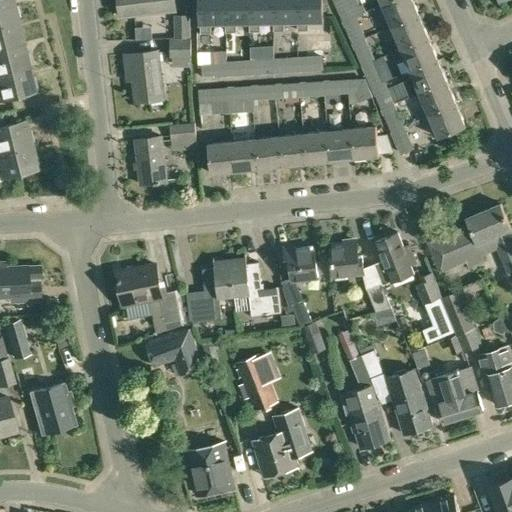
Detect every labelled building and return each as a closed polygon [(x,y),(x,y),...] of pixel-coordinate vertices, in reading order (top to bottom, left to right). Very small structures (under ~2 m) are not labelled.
[(0,0),(0,20),(18,16),(14,0),(0,0)] [(118,0),(120,15),(175,9),(173,0),(118,0)] [(199,0),(200,20),(201,20),(201,29),(211,29),(211,19),(225,19),(225,0),(199,0)] [(249,19),(249,0),(225,0),(225,19),(225,29),(236,29),(236,19),(249,19)] [(249,0),(249,19),(249,30),(260,30),(260,20),(273,20),(273,0),(249,0)] [(273,0),(273,20),(273,30),(284,30),(284,20),(297,20),(297,0),(273,0)] [(297,0),(297,20),(297,30),(308,30),(308,20),(323,20),(323,0),(297,0)] [(334,0),(344,22),(356,16),(366,12),(363,4),(361,5),(358,0),(334,0)] [(392,26),(420,14),(414,0),(392,0),(383,4),(392,26)] [(176,37),(177,37),(191,37),(190,14),(176,14),(176,28),(176,37)] [(402,48),(430,36),(420,14),(392,26),(402,48)] [(0,45),(24,40),(18,16),(0,20),(0,45)] [(366,38),(356,16),(344,22),(353,44),(366,38)] [(411,70),(439,58),(430,36),(402,48),(411,70)] [(177,39),(170,39),(171,56),(179,56),(179,61),(181,61),(181,69),(190,68),(190,56),(192,56),(191,38),(177,38),(177,39)] [(375,60),(366,38),(353,44),(363,66),(375,60)] [(0,70),(30,63),(24,40),(0,45),(0,70)] [(164,97),(158,50),(125,54),(128,73),(133,72),(136,101),(164,97)] [(298,56),(299,71),(324,70),(323,55),(298,56)] [(275,58),(276,73),(299,71),(298,56),(275,58)] [(275,58),(251,59),(252,74),(276,73),(275,58)] [(420,92),(448,80),(439,58),(411,70),(420,92)] [(252,74),(251,59),(229,61),(230,76),(252,74)] [(365,70),(372,87),(385,81),(385,80),(375,60),(363,66),(365,70)] [(230,76),(229,61),(202,63),(203,77),(230,76)] [(0,96),(36,88),(30,63),(0,70),(0,96)] [(349,79),(349,93),(356,93),(360,101),(373,95),(366,79),(364,78),(349,79)] [(349,93),(349,79),(324,80),(325,95),(349,93)] [(300,82),(300,97),(307,96),(324,95),(325,95),(324,80),(300,82)] [(429,114),(457,102),(448,80),(420,92),(429,114)] [(395,103),(385,81),(372,87),(382,109),(395,103)] [(278,83),(278,98),(283,97),(283,101),(287,101),(287,102),(299,101),(299,97),(300,97),(300,82),(278,83)] [(278,83),(251,85),(252,99),(253,105),(261,104),(261,99),(278,98),(278,83)] [(228,87),(229,101),(252,99),(251,85),(228,87)] [(229,101),(228,87),(199,88),(201,114),(229,112),(229,110),(229,101)] [(457,102),(429,114),(439,136),(467,125),(457,102)] [(382,109),(392,131),(405,125),(395,103),(382,109)] [(0,151),(33,143),(32,141),(34,140),(32,130),(29,130),(26,117),(0,123),(0,151)] [(173,150),(184,149),(194,148),(198,148),(195,122),(170,124),(173,150)] [(356,157),(381,154),(377,124),(353,127),(356,157)] [(418,155),(405,125),(392,131),(409,168),(422,163),(421,162),(423,161),(420,154),(418,155)] [(332,159),(356,157),(353,127),(329,129),(332,159)] [(308,162),(332,159),(329,129),(305,132),(308,162)] [(284,165),(308,162),(305,132),(281,135),(284,165)] [(140,183),(167,180),(163,135),(135,138),(140,183)] [(261,167),(284,165),(281,135),(257,137),(261,167)] [(237,170),(261,167),(257,137),(233,140),(237,170)] [(212,173),(237,170),(233,140),(209,143),(212,173)] [(0,151),(0,178),(1,178),(1,176),(38,167),(33,143),(0,151)] [(462,226),(478,264),(486,261),(483,255),(498,249),(507,272),(511,269),(511,226),(501,202),(467,217),(469,223),(462,226)] [(469,267),(478,264),(462,226),(427,241),(440,273),(455,266),(467,261),(469,267)] [(382,283),(383,284),(415,272),(411,263),(417,261),(410,244),(404,246),(399,231),(376,240),(384,260),(375,263),(382,283)] [(358,255),(357,239),(333,242),(333,246),(332,246),(335,275),(364,272),(362,255),(358,255)] [(296,247),(286,248),(288,266),(293,266),(294,277),(294,279),(295,279),(319,276),(318,274),(330,273),(328,260),(317,261),(315,244),(296,247)] [(230,255),(234,295),(250,293),(252,315),(282,311),(279,286),(264,288),(264,283),(262,283),(259,262),(248,263),(246,253),(230,255)] [(220,297),(234,295),(230,255),(214,257),(215,267),(203,268),(206,290),(187,292),(191,320),(194,319),(194,321),(222,318),(220,297)] [(155,332),(182,325),(181,318),(182,318),(176,290),(161,293),(155,264),(118,271),(125,304),(149,299),(155,332)] [(37,280),(39,279),(38,265),(25,266),(25,265),(0,267),(0,297),(8,297),(8,302),(38,300),(37,280)] [(425,303),(441,296),(431,272),(420,276),(422,282),(417,284),(425,303)] [(451,315),(449,315),(456,331),(457,334),(461,345),(463,350),(478,343),(472,329),(476,327),(463,295),(470,292),(486,286),(483,279),(468,285),(460,288),(460,289),(442,296),(451,315)] [(392,308),(383,284),(382,283),(367,288),(376,311),(392,308)] [(449,315),(441,296),(425,303),(433,324),(423,328),(428,342),(456,331),(449,315)] [(302,326),(313,322),(313,321),(304,299),(293,304),(302,326)] [(20,319),(4,323),(13,357),(30,353),(20,319)] [(313,322),(302,326),(312,353),(327,348),(317,321),(313,322)] [(58,348),(69,344),(62,323),(51,327),(58,348)] [(205,367),(191,327),(146,343),(154,367),(175,360),(180,376),(205,367)] [(452,349),(461,345),(457,334),(447,337),(452,349)] [(8,356),(1,336),(0,336),(0,386),(15,382),(8,356)] [(207,366),(218,364),(216,349),(226,348),(224,337),(203,340),(207,366)] [(349,361),(361,357),(354,339),(346,342),(342,343),(349,361)] [(498,405),(511,401),(511,350),(510,343),(498,347),(482,352),(489,374),(498,405)] [(371,376),(385,372),(373,344),(360,349),(371,376)] [(255,409),(279,400),(260,352),(236,362),(255,409)] [(471,366),(427,380),(441,424),(484,410),(471,366)] [(423,391),(416,368),(394,375),(401,398),(396,399),(406,433),(434,425),(424,391),(423,391)] [(66,392),(63,382),(29,391),(41,433),(76,424),(71,404),(73,403),(70,391),(66,392)] [(376,406),(370,385),(340,395),(346,415),(354,413),(364,446),(390,438),(380,405),(376,406)] [(0,435),(15,430),(4,397),(0,398),(0,435)] [(265,474),(298,466),(296,456),(309,452),(302,428),(307,427),(300,407),(273,414),(279,431),(255,438),(265,474)] [(188,451),(199,494),(234,485),(223,442),(188,451)] [(511,511),(511,476),(490,484),(500,511),(498,511),(511,511)] [(460,511),(454,491),(431,499),(435,511),(460,511)] [(435,511),(431,499),(408,506),(410,511),(435,511)]
